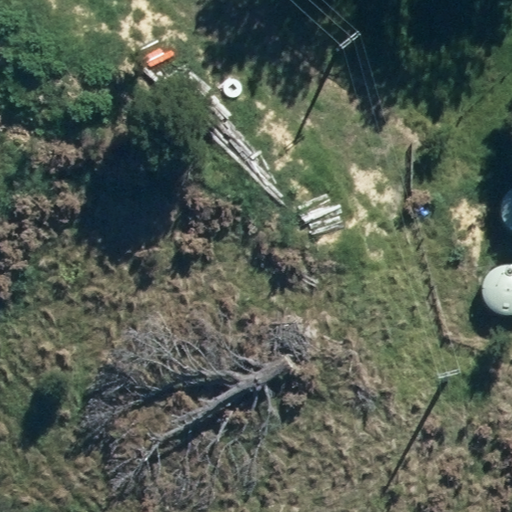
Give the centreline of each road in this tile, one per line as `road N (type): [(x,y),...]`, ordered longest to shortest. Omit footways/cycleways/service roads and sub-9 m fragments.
road 1 (track): [(434,0),(442,49),(426,91),(395,110),(356,113),(302,84)]
road 2 (track): [(302,84),(206,0)]
